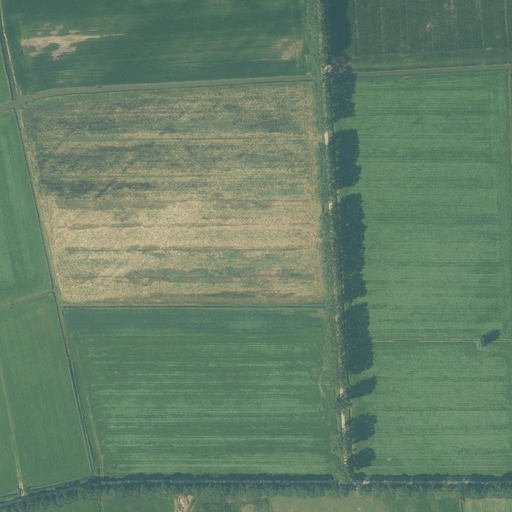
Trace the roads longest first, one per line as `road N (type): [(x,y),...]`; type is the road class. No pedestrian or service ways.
road 1 (unclassified): [(347,481),(318,0)]
road 2 (unclassified): [(0,505),(112,482),(347,481)]
road 3 (unclassified): [(347,481),(511,482)]
